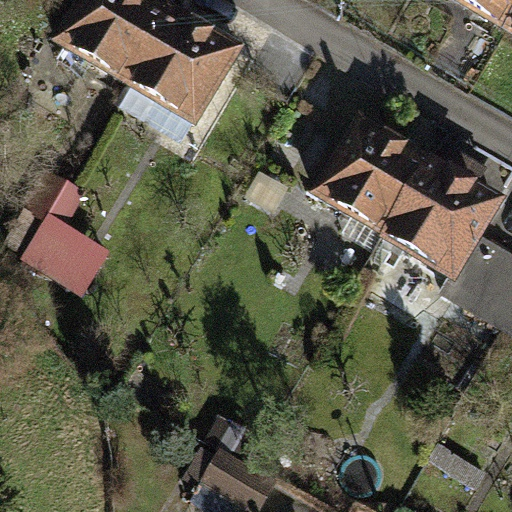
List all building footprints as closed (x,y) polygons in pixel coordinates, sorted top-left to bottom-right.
[(126,86),(170,12),(149,0),(84,0),(57,46),(126,86)] [(511,0),(453,0),(507,32),(511,22),(511,0)] [(239,53),(170,12),(126,86),(195,127),(239,53)] [(384,239),(428,165),(360,124),(316,198),(384,239)] [(496,205),(428,165),(384,239),(452,279),(476,239),(496,205)] [(84,201),(48,179),(25,217),(40,226),(61,239),(65,233),(84,201)] [(109,260),(65,233),(61,239),(40,226),(19,260),(85,300),(109,260)] [(442,296),(504,332),(511,318),(511,260),(476,239),(452,279),(442,296)] [(257,511),(273,486),(222,456),(205,483),(253,511),(257,511)]
